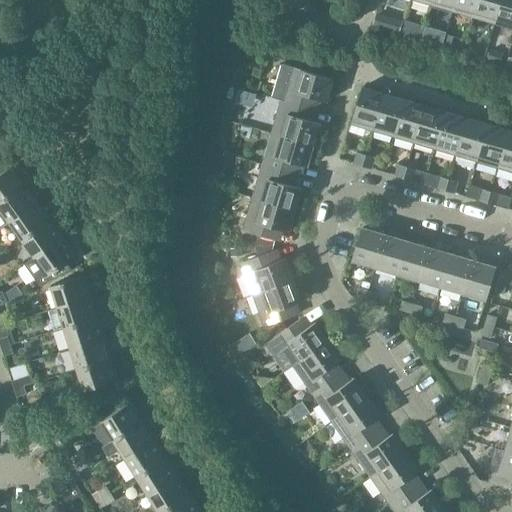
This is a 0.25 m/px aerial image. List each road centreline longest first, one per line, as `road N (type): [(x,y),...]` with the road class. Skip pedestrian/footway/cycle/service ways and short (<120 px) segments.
road 1 (residential): [(326,178),(314,235),(324,271),(479,505),(501,511)]
road 2 (residential): [(511,234),(326,178)]
